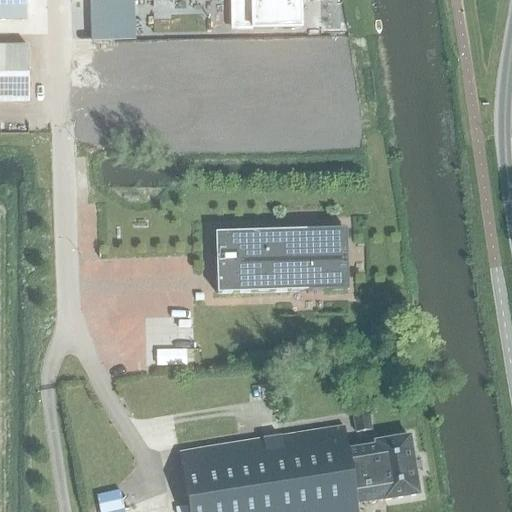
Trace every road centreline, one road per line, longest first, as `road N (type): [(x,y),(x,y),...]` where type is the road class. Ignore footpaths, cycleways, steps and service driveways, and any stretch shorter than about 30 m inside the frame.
road 1 (residential): [(57,0),(67,329),(49,364),(47,391),(64,511)]
road 2 (secondary): [(511,56),(504,161),(511,183)]
